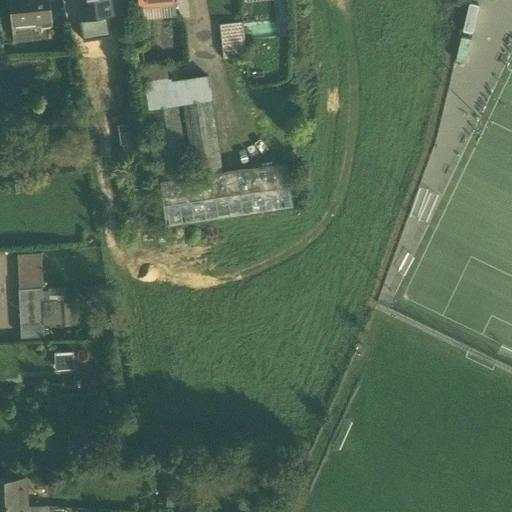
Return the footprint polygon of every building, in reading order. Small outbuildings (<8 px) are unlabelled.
[(49,0),(8,0),(13,41),(35,39),(33,19),(51,17),(49,0)] [(110,0),(79,0),(82,18),(113,13),(110,0)] [(242,22),(219,25),(223,58),(246,56),(242,22)] [(166,68),(143,72),(145,86),(168,82),(166,68)] [(168,82),(145,86),(148,109),(177,105),(182,104),(211,100),(208,76),(168,82)] [(211,100),(182,104),(193,177),(223,173),(211,100)] [(177,105),(148,109),(159,182),(189,177),(177,105)] [(159,182),(166,226),(292,207),(286,164),(223,173),(193,177),(189,177),(159,182)] [(40,253),(17,255),(18,266),(41,265),(40,253)] [(41,265),(18,266),(18,278),(41,277),(41,265)] [(41,277),(18,278),(19,290),(41,289),(42,288),(41,277)] [(19,290),(18,290),(20,326),(43,325),(41,289),(19,290)] [(43,325),(20,326),(21,338),(44,337),(43,325)] [(74,350),(55,351),(56,370),(75,369),(74,350)] [(107,408),(93,409),(94,418),(104,427),(104,436),(109,436),(107,408)] [(48,511),(49,505),(25,506),(24,479),(6,480),(4,478),(0,478),(0,511),(48,511)]
